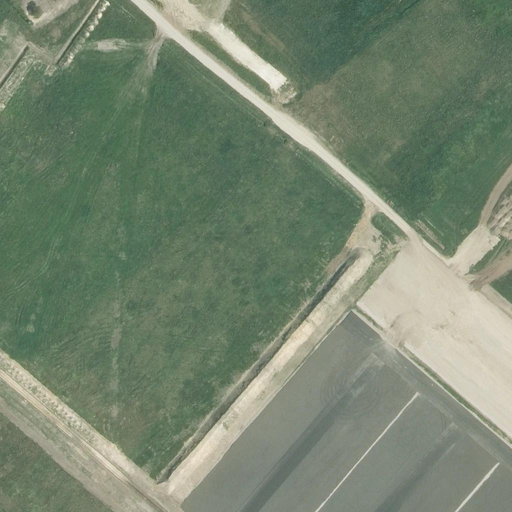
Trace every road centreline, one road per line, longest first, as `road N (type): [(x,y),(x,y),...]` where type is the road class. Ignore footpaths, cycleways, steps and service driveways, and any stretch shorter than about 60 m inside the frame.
road 1 (unclassified): [(376,202),(138,0)]
road 2 (track): [(511,344),(376,202)]
